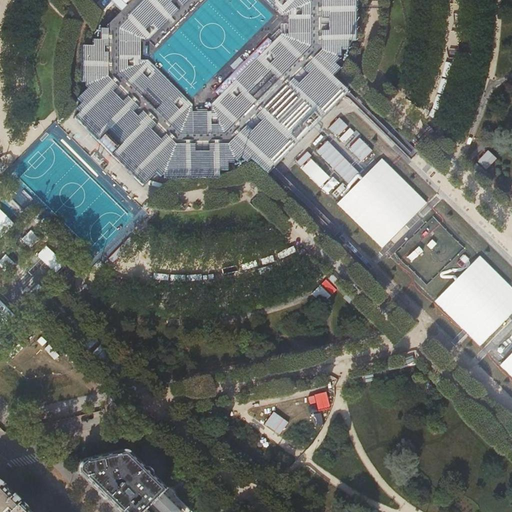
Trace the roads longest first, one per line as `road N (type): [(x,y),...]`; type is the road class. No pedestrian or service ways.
road 1 (residential): [(157,150),(213,130),(260,97),(292,55),(315,0)]
road 2 (residential): [(0,311),(157,150)]
road 3 (residential): [(114,105),(0,220)]
road 4 (residential): [(0,439),(153,405)]
road 5 (residential): [(168,0),(138,38),(114,105)]
